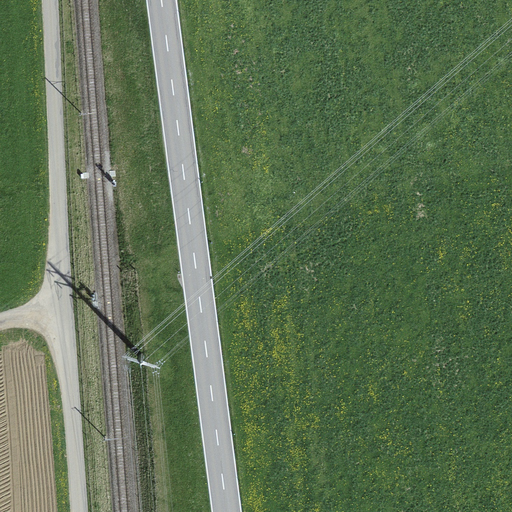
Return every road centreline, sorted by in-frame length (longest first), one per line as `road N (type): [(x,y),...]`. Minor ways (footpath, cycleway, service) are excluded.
road 1 (secondary): [(223,511),(158,0)]
road 2 (unclassified): [(51,0),(82,511)]
